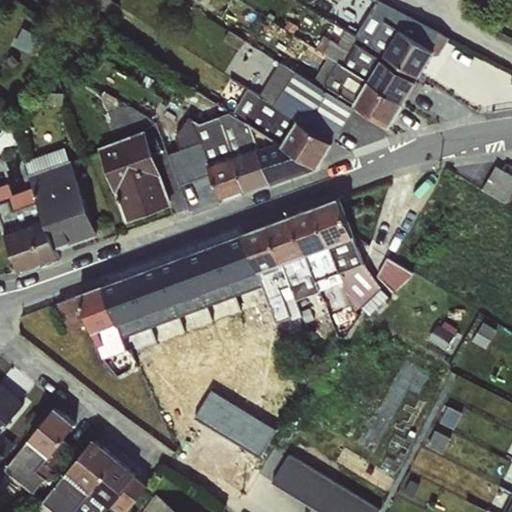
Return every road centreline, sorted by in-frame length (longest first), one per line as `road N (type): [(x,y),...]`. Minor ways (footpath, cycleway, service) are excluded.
road 1 (residential): [(511,126),(434,134),(0,299)]
road 2 (residential): [(0,314),(156,432)]
